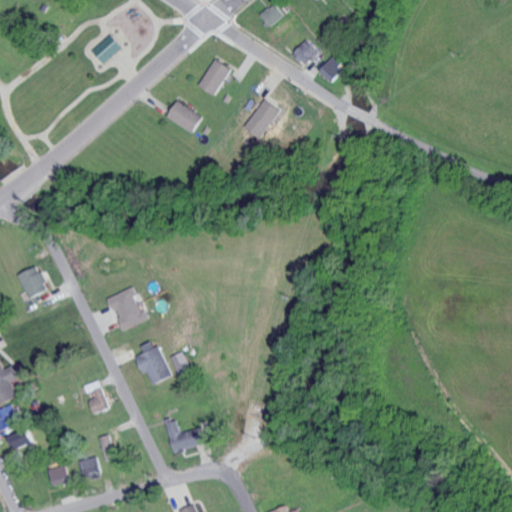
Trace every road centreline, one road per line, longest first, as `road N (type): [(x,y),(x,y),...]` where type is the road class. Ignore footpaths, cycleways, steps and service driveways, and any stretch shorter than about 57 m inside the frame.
road 1 (residential): [(169,483),(55,253),(0,203)]
road 2 (residential): [(0,202),(235,0)]
road 3 (residential): [(345,106),(180,0)]
road 4 (residential): [(214,475),(57,511)]
